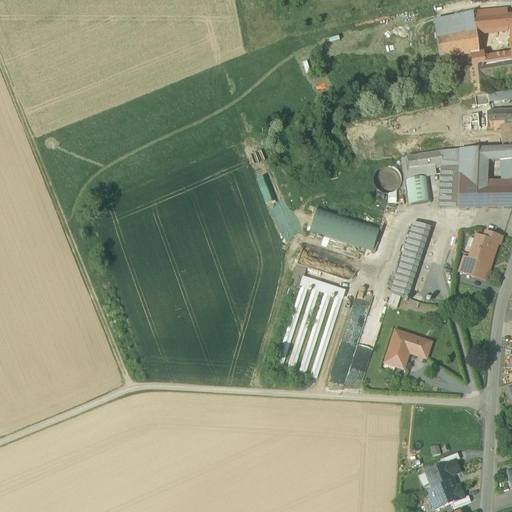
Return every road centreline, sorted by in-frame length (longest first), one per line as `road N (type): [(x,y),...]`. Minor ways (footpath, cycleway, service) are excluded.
road 1 (track): [(493,398),(470,404),(138,386),(0,442)]
road 2 (track): [(129,390),(0,60)]
road 3 (unclassified): [(511,267),(500,316),(485,511)]
